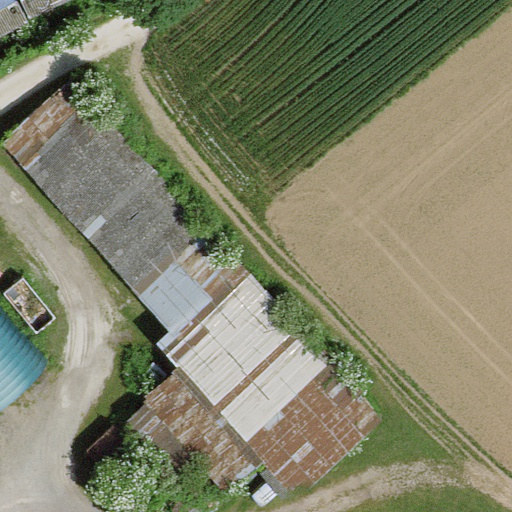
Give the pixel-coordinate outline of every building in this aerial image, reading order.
[(26,159),(94,99),(75,78),(8,138),(26,159)] [(204,221),(94,99),(26,159),(136,281),(204,221)] [(204,221),(136,281),(175,325),(161,337),(183,361),(265,453),(299,491),(380,418),(204,221)] [(0,413),(60,357),(0,292),(0,413)] [(265,453),(183,361),(146,393),(151,399),(200,454),(229,486),(265,453)] [(200,454),(151,399),(130,418),(152,442),(145,448),(173,479),(200,454)]
